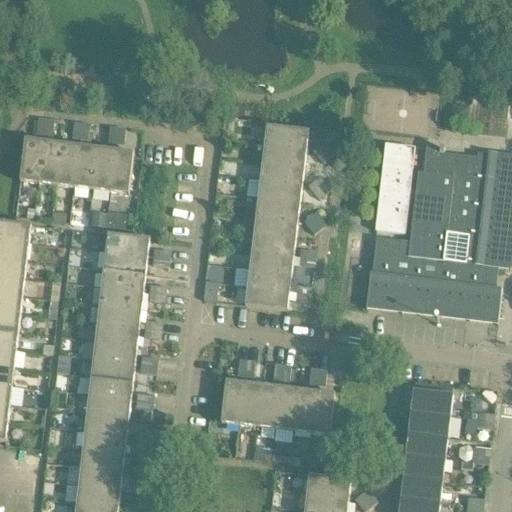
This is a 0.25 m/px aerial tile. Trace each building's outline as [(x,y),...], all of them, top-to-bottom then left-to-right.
[(37,138),(45,139),(47,123),(39,122),(37,138)] [(47,123),(45,139),(53,140),(55,124),(47,123)] [(73,142),(81,143),(83,127),(75,126),(73,142)] [(81,143),(89,144),(91,128),(83,127),(81,143)] [(267,129),(265,148),(308,153),(310,134),(267,129)] [(108,146),(117,147),(119,131),(110,130),(108,146)] [(117,147),(124,148),(126,132),(119,131),(117,147)] [(21,185),(39,187),(44,144),(26,142),(21,185)] [(39,187),(57,189),(62,146),(44,144),(39,187)] [(326,144),(319,149),(329,162),(336,157),(326,144)] [(57,189),(75,191),(80,148),(62,146),(57,189)] [(386,147),(376,234),(405,238),(416,151),(386,147)] [(75,191),(93,194),(98,151),(80,148),(75,191)] [(265,148),(263,166),(305,171),(308,153),(265,148)] [(313,154),(323,167),(329,162),(319,149),(313,154)] [(371,276),(370,283),(367,312),(498,328),(503,292),(492,291),(494,271),(511,273),(511,272),(511,158),(489,156),(488,163),(444,158),(445,151),(427,149),(424,176),(419,175),(410,245),(377,241),(373,276),(371,276)] [(93,194),(111,196),(116,153),(98,151),(93,194)] [(116,153),(111,196),(129,198),(134,155),(116,153)] [(263,166),(261,184),(303,189),(305,171),(263,166)] [(322,180),(315,185),(325,197),(331,192),(322,180)] [(261,184),(258,202),(301,207),(303,189),(261,184)] [(309,190),(319,202),(325,197),(315,185),(309,190)] [(258,202),(256,219),(299,225),(301,207),(258,202)] [(317,215),(311,220),(321,233),(327,228),(317,215)] [(256,219),(254,237),(297,242),(299,225),(256,219)] [(305,225),(315,238),(321,233),(311,220),(305,225)] [(0,224),(0,243),(30,247),(32,228),(0,224)] [(108,237),(106,256),(149,261),(151,242),(108,237)] [(254,237),(252,255),(295,260),(297,242),(254,237)] [(0,243),(0,261),(28,265),(30,247),(0,243)] [(155,253),(154,261),(170,263),(171,255),(155,253)] [(301,253),(300,261),(316,263),(317,255),(301,253)] [(252,255),(250,273),(293,278),(295,260),(252,255)] [(106,256),(104,273),(147,278),(149,261),(106,256)] [(0,261),(0,279),(26,283),(28,265),(0,261)] [(153,270),(169,271),(170,263),(154,261),(153,270)] [(300,269),(316,271),(316,263),(300,261),(300,269)] [(104,273),(102,291),(145,297),(147,278),(104,273)] [(250,273),(248,291),(291,296),(293,278),(250,273)] [(0,279),(0,297),(24,300),(26,283),(0,279)] [(151,289),(150,297),(166,299),(167,291),(151,289)] [(297,289),(296,297),(312,299),(313,291),(297,289)] [(102,291),(100,309),(143,314),(145,297),(102,291)] [(291,296),(248,291),(246,309),(288,315),(291,296)] [(0,297),(0,315),(21,318),(24,300),(0,297)] [(149,305),(165,307),(166,299),(150,297),(149,305)] [(295,305),(311,307),(312,299),(296,297),(295,305)] [(100,309),(98,327),(140,332),(143,314),(100,309)] [(0,315),(0,334),(19,336),(21,318),(0,315)] [(147,325),(146,333),(162,335),(163,327),(147,325)] [(98,327),(96,345),(138,350),(140,332),(98,327)] [(145,341),(161,343),(162,335),(146,333),(145,341)] [(0,334),(0,352),(17,355),(19,336),(0,334)] [(96,345),(93,363),(136,368),(138,350),(96,345)] [(0,352),(0,370),(15,373),(17,355),(0,352)] [(143,361),(142,369),(158,371),(159,363),(143,361)] [(93,363),(91,381),(134,386),(136,368),(93,363)] [(238,379),(246,380),(248,364),(240,363),(238,379)] [(246,380),(254,381),(256,365),(248,364),(246,380)] [(276,368),(274,384),(282,385),(283,369),(276,368)] [(141,377),(157,379),(158,371),(142,369),(141,377)] [(282,385),(290,386),(292,370),(283,369),(282,385)] [(0,370),(0,388),(13,391),(15,373),(0,370)] [(311,372),(310,388),(317,389),(319,373),(311,372)] [(317,389),(326,390),(327,374),(319,373),(317,389)] [(91,381),(89,399),(132,404),(134,386),(91,381)] [(222,427),(240,429),(245,386),(227,384),(222,427)] [(240,429),(258,431),(263,388),(245,386),(240,429)] [(0,388),(0,407),(11,408),(13,391),(0,388)] [(258,431),(276,433),(281,390),(263,388),(258,431)] [(276,433),(294,435),(299,392),(281,390),(276,433)] [(294,435),(312,437),(317,394),(299,392),(294,435)] [(317,394),(312,437),(330,439),(336,397),(317,394)] [(414,394),(412,416),(451,420),(454,398),(414,394)] [(138,397),(138,405),(154,407),(154,399),(138,397)] [(89,399),(87,417),(130,422),(132,404),(89,399)] [(137,413),(153,415),(154,407),(138,405),(137,413)] [(0,407),(0,425),(9,426),(11,408),(0,407)] [(412,416),(409,437),(449,442),(451,420),(412,416)] [(479,416),(478,423),(494,425),(495,418),(479,416)] [(87,417),(85,435),(128,440),(130,422),(87,417)] [(477,432),(493,434),(494,425),(478,423),(477,432)] [(9,426),(0,425),(0,443),(7,445),(9,426)] [(133,441),(138,447),(151,437),(146,431),(133,441)] [(85,435),(83,453),(126,458),(128,440),(85,435)] [(138,447),(143,453),(156,443),(151,437),(138,447)] [(409,437),(407,459),(446,463),(449,442),(409,437)] [(475,450),(474,458),(490,460),(491,452),(475,450)] [(83,453),(81,471),(124,476),(126,458),(83,453)] [(473,466),(489,468),(490,460),(474,458),(473,466)] [(407,459),(404,480),(444,485),(446,463),(407,459)] [(129,476),(134,483),(147,473),(142,466),(129,476)] [(81,471),(79,489),(122,494),(124,476),(81,471)] [(134,483),(139,489),(152,479),(147,473),(134,483)] [(309,478),(307,497),(350,502),(352,484),(309,478)] [(404,480),(402,502),(441,506),(444,485),(404,480)] [(79,489),(77,507),(120,511),(122,494),(79,489)] [(356,503),(361,510),(373,500),(369,493),(356,503)] [(307,497),(305,511),(348,511),(350,502),(307,497)] [(361,510),(362,511),(370,511),(378,506),(373,500),(361,510)] [(469,501),(468,509),(484,511),(485,503),(469,501)] [(125,511),(138,511),(143,509),(138,502),(125,511)] [(440,511),(441,506),(402,502),(400,511),(440,511)]
